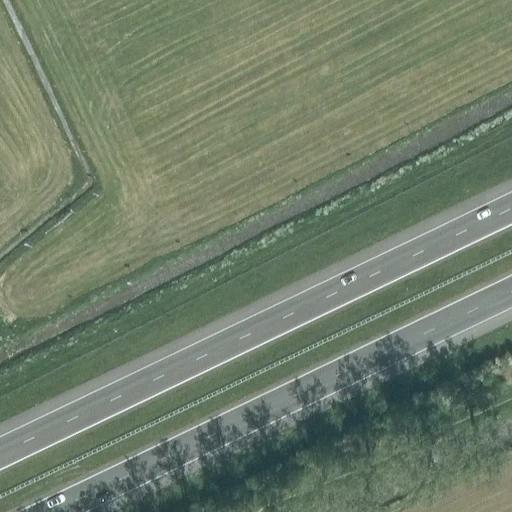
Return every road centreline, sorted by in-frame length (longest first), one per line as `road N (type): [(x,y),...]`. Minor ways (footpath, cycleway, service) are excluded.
road 1 (motorway): [(511,209),(0,454)]
road 2 (motorway): [(53,511),(511,292)]
